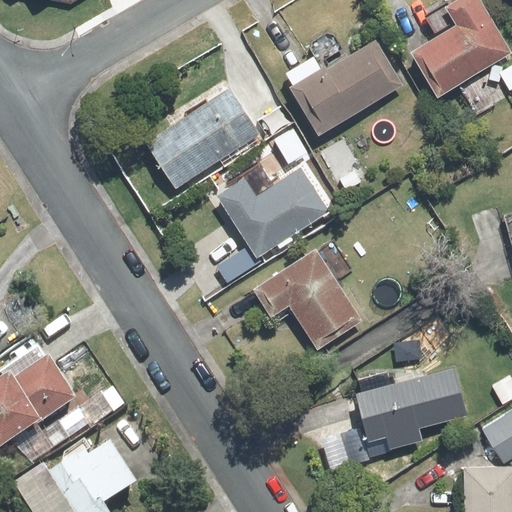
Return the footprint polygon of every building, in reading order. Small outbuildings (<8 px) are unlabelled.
[(511,49),(483,0),(462,0),(457,4),(467,22),(421,48),(443,86),(511,49)] [(403,83),(380,42),(303,85),(326,126),(403,83)] [(490,78),(467,91),(480,114),(504,101),(490,78)] [(234,95),(154,146),(177,182),(257,131),(234,95)] [(301,124),(274,138),(287,164),(314,151),(301,124)] [(252,178),(226,195),(262,251),(328,209),(302,167),(261,193),(252,178)] [(254,244),(223,263),(233,280),(264,261),(254,244)] [(363,318),(321,249),(265,283),(281,310),(296,301),(321,343),(363,318)] [(55,362),(0,394),(0,434),(7,446),(79,403),(55,362)] [(461,374),(361,398),(369,433),(393,427),(396,442),(425,435),(421,420),(470,409),(461,374)] [(511,375),(496,385),(508,405),(511,402),(511,375)] [(511,455),(511,412),(486,428),(505,460),(511,455)] [(117,449),(59,483),(76,511),(112,511),(107,503),(139,484),(117,449)] [(511,511),(511,468),(473,468),(472,511),(511,511)]
